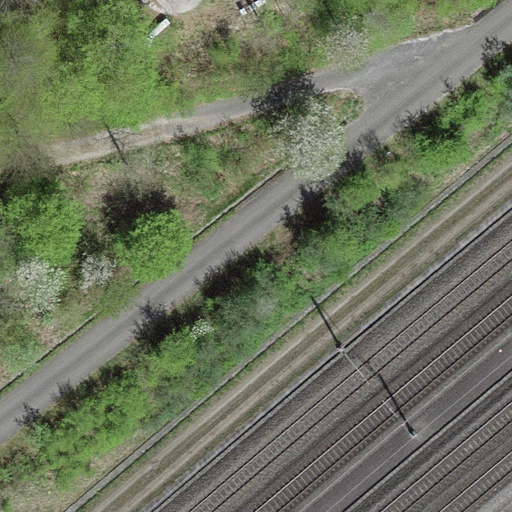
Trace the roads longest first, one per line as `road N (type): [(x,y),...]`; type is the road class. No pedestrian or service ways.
road 1 (residential): [(509,0),(0,407)]
road 2 (track): [(111,511),(511,173)]
road 3 (track): [(459,45),(166,141),(0,159)]
